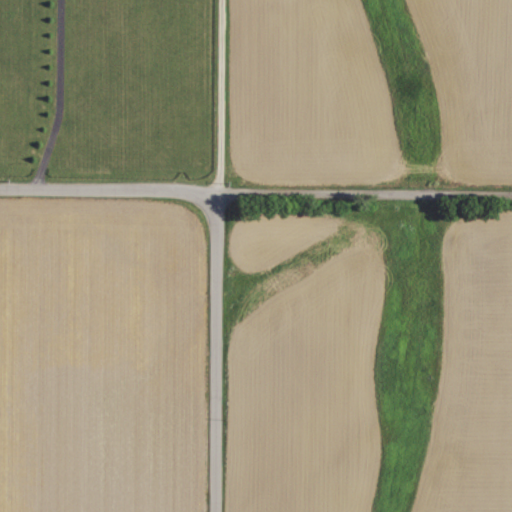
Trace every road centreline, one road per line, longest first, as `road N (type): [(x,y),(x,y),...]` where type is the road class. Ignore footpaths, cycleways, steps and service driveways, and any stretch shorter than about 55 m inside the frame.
road 1 (residential): [(214,511),(221,197)]
road 2 (residential): [(511,193),(221,197)]
road 3 (residential): [(221,197),(0,194)]
